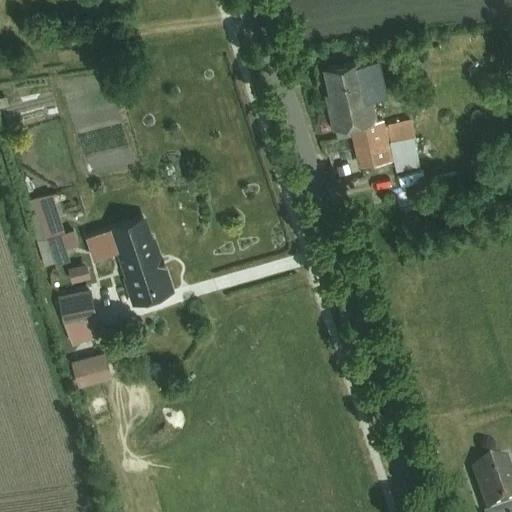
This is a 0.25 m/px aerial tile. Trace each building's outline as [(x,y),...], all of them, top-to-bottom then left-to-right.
[(362,57),(323,64),(330,101),(328,101),(332,127),(355,122),(362,161),(425,150),(418,114),(391,119),(391,116),(378,119),(374,97),(369,98),(362,57)] [(68,244),(81,240),(77,225),(66,227),(56,189),(29,195),(46,263),(71,257),(68,244)] [(153,236),(145,211),(83,232),(92,259),(119,250),(127,272),(123,274),(132,301),(175,287),(157,234),(153,236)] [(72,277),(91,276),(90,261),(71,263),(72,277)] [(91,283),(59,292),(72,341),(104,332),(91,283)] [(109,350),(73,356),(78,383),(113,377),(109,350)] [(511,511),(511,470),(507,456),(471,468),(485,511),(511,511)]
